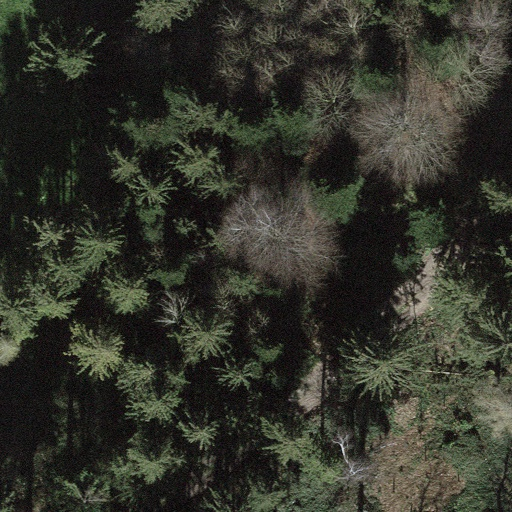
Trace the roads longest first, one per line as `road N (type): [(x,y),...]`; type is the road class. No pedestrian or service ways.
road 1 (track): [(112,511),(203,466),(423,292),(511,248)]
road 2 (track): [(423,292),(511,136)]
